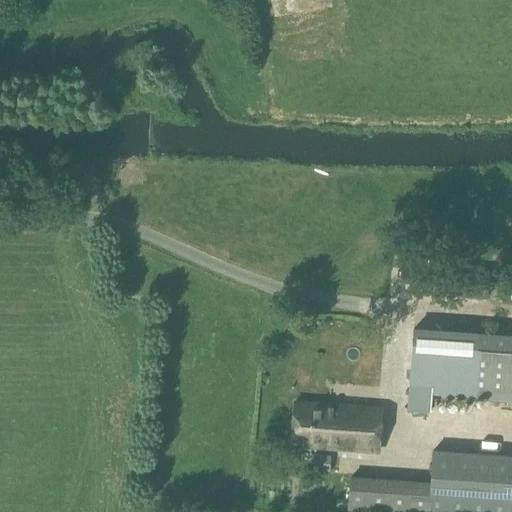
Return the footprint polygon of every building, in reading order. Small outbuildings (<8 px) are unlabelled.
[(427,267),(428,256),(402,254),(399,294),(481,298),(482,271),(427,267)] [(511,336),(478,335),(477,333),(413,329),(407,412),(429,411),(431,396),(474,398),(474,397),(487,398),(487,400),(511,401),(511,336)] [(380,408),(295,401),(295,403),(292,445),(376,452),(380,408)] [(511,511),(511,456),(432,451),(430,483),(350,477),(348,509),(394,511),(511,511)] [(308,470),(328,472),(329,456),(309,454),(308,470)]
